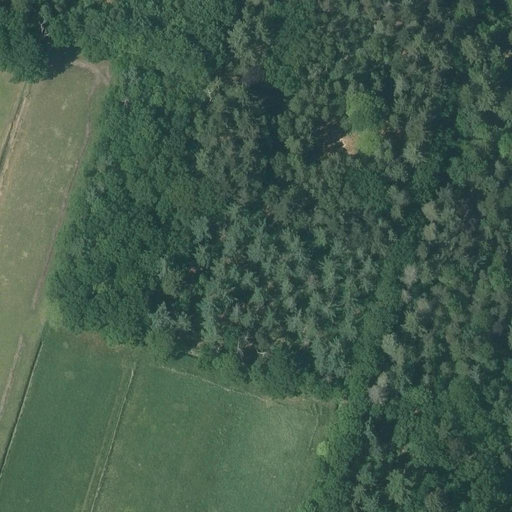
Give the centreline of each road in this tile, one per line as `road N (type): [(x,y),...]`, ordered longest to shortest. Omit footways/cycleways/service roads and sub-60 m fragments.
road 1 (track): [(462,0),(320,511)]
road 2 (track): [(8,0),(326,116)]
road 3 (track): [(324,141),(326,116),(343,98),(379,97),(396,115),(397,145),(376,167),(350,168),(329,153)]
